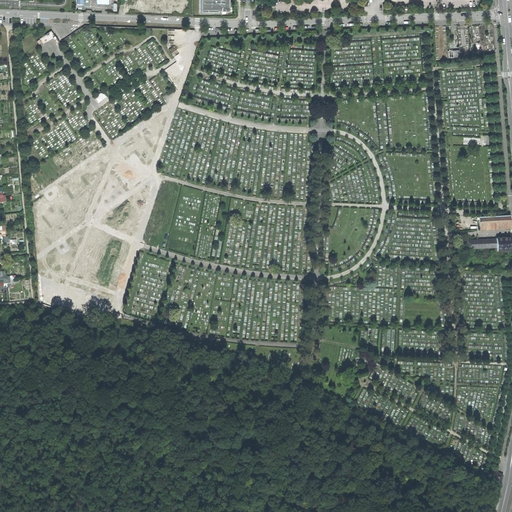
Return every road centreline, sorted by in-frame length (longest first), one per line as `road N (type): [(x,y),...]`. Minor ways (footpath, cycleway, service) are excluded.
road 1 (track): [(369,511),(365,501),(178,415),(81,401),(0,405)]
road 2 (residential): [(0,13),(248,25)]
road 3 (residential): [(375,19),(503,14)]
road 4 (residential): [(248,25),(375,19)]
